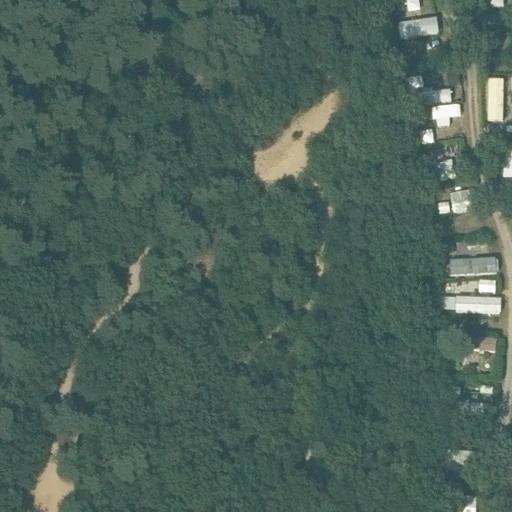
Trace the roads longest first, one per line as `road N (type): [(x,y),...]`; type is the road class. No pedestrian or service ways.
road 1 (track): [(511,271),(460,50),(477,26),(511,21)]
road 2 (track): [(502,511),(511,365)]
